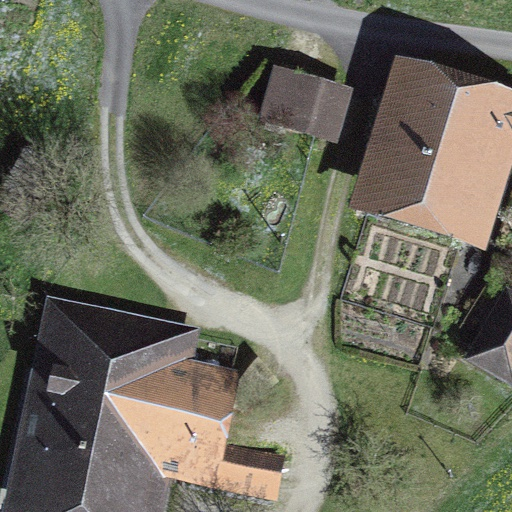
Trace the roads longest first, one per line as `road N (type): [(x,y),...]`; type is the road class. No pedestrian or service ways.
road 1 (track): [(290,340),(313,300),(380,29)]
road 2 (residential): [(228,0),(511,46)]
